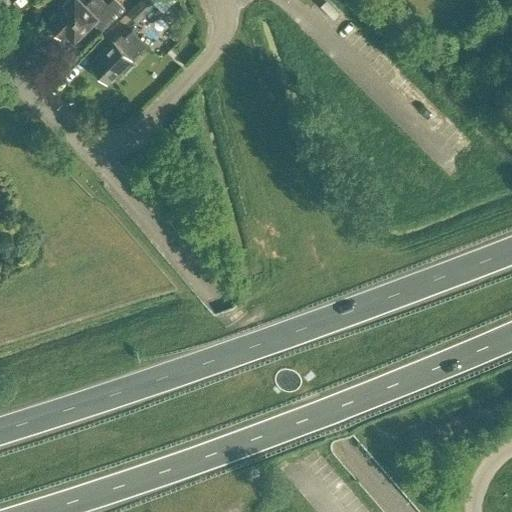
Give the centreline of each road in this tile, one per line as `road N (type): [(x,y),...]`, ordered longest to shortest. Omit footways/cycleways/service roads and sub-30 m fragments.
road 1 (trunk): [(511,250),(0,432)]
road 2 (trunk): [(41,511),(303,420),(511,334)]
road 3 (unclassified): [(0,63),(96,162),(139,133),(214,50),(225,28),(217,0)]
